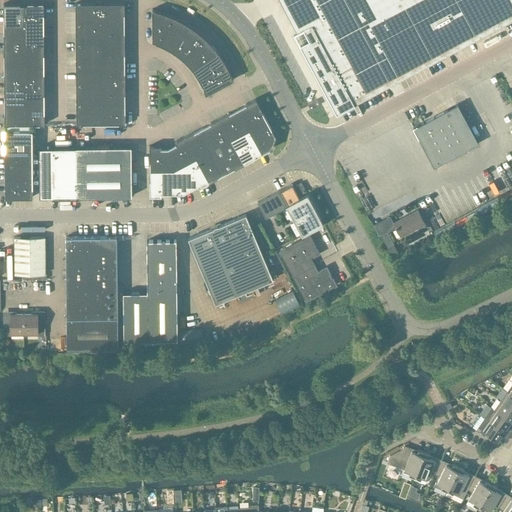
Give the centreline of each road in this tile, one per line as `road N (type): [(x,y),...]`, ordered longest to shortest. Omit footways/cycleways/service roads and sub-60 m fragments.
road 1 (unclassified): [(313,151),(410,329),(441,328),(511,293)]
road 2 (unclassified): [(313,151),(511,43)]
road 3 (unclassified): [(138,217),(200,210),(313,151)]
road 4 (residential): [(134,0),(171,8),(217,43),(238,85)]
road 5 (unclassified): [(0,217),(138,217)]
